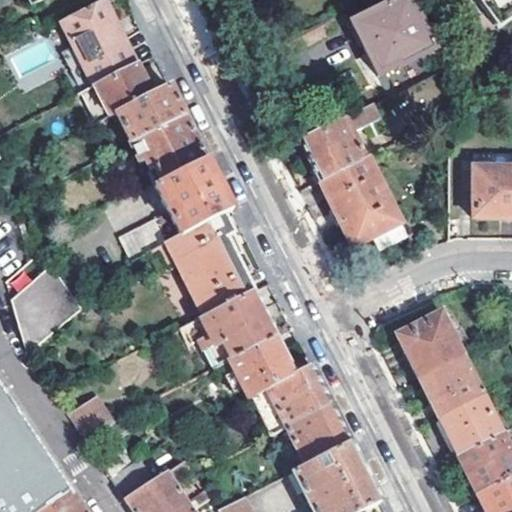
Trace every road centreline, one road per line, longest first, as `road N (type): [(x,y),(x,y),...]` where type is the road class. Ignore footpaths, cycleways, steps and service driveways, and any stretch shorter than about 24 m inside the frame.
road 1 (secondary): [(162,0),(324,320)]
road 2 (secondary): [(324,320),(421,511)]
road 3 (residential): [(324,320),(347,319),(457,261),(511,259)]
road 4 (residential): [(107,511),(0,349)]
